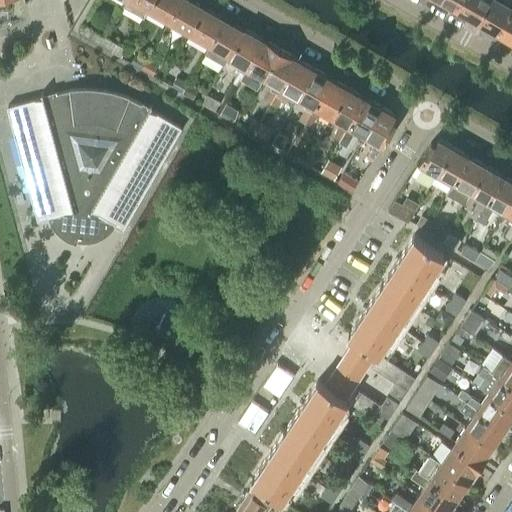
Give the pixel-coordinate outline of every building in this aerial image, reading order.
[(142,15),(147,7),(151,0),(124,0),(122,4),(142,15)] [(167,19),(178,0),(151,0),(147,7),(167,19)] [(188,31),(203,4),(194,0),(178,0),(167,19),(188,31)] [(441,0),(457,9),(461,0),(441,0)] [(461,0),(457,9),(477,20),(488,0),(461,0)] [(511,0),(488,0),(477,20),(497,32),(511,5),(511,0)] [(208,42),(223,16),(203,4),(188,31),(208,42)] [(511,5),(497,32),(511,40),(511,5)] [(208,42),(210,43),(204,52),(205,52),(200,61),(218,71),(223,63),(227,57),(244,28),(243,27),(223,16),(208,42)] [(79,31),(100,43),(104,36),(83,24),(79,31)] [(236,81),(262,36),(244,26),(243,27),(244,28),(227,57),(236,62),(233,68),(237,71),(232,79),(236,81)] [(104,36),(100,43),(110,49),(115,42),(104,36)] [(262,75),(279,46),(262,36),(236,81),(242,84),(247,74),(249,75),(252,70),(262,75)] [(279,46),(262,75),(273,81),(269,87),(275,90),(296,55),(279,46)] [(130,60),(140,66),(145,59),(134,53),(130,60)] [(296,95),(313,65),(296,55),(275,90),(269,101),(278,105),(283,96),(284,96),(288,90),(296,95)] [(145,59),(140,66),(151,73),(156,65),(145,59)] [(298,117),(304,121),(330,75),(313,65),(296,95),(306,100),(302,106),(304,107),(298,117)] [(321,109),(330,114),(347,85),(330,75),(304,121),(310,124),(316,113),(317,114),(321,109)] [(171,84),(181,90),(186,82),(175,76),(171,84)] [(186,82),(181,90),(192,96),(196,88),(186,82)] [(330,114),(347,124),(364,94),(347,85),(330,114)] [(264,97),(269,101),(275,90),(269,87),(264,97)] [(73,232),(75,233),(74,239),(77,240),(80,240),(83,240),(86,240),(89,240),(92,239),(95,239),(98,237),(101,236),(104,234),(106,233),(109,231),(111,228),(113,226),(115,223),(120,226),(128,212),(130,213),(180,125),(149,108),(151,104),(150,103),(148,107),(141,103),(132,98),(123,95),(114,92),(104,89),(95,88),(85,88),(75,88),(65,90),(56,92),(43,95),(42,91),(41,91),(42,96),(7,105),(33,202),(36,201),(40,217),(55,213),(56,216),(57,218),(59,220),(60,223),(62,225),(64,227),(66,228),(68,230),(70,231),(73,232)] [(221,100),(207,93),(202,102),(215,110),(221,100)] [(364,94),(347,124),(344,130),(338,140),(346,144),(355,128),(364,133),(381,104),(364,94)] [(381,104),(364,133),(374,139),(370,145),(372,146),(366,155),(371,158),(381,143),(394,121),(390,119),(394,112),(391,109),(381,104)] [(274,128),(259,120),(253,132),(268,139),(274,128)] [(333,137),(338,140),(344,130),(338,126),(333,137)] [(286,138),(277,132),(272,141),(282,147),(286,138)] [(429,184),(435,174),(452,145),(438,137),(434,144),(430,142),(418,164),(416,163),(410,172),(429,184)] [(435,174),(451,184),(468,154),(452,145),(435,174)] [(451,184),(468,194),(485,164),(468,154),(451,184)] [(334,178),(342,165),(329,158),(321,170),(334,178)] [(476,218),(479,214),(501,174),(485,164),(468,194),(477,199),(469,214),(476,218)] [(337,180),(351,188),(357,179),(344,170),(337,180)] [(491,207),(501,213),(511,193),(511,179),(501,174),(479,214),(486,217),(491,207)] [(511,193),(501,213),(511,218),(503,233),(510,237),(511,233),(511,193)] [(388,210),(408,221),(419,203),(406,195),(402,203),(394,199),(388,210)] [(434,220),(422,213),(416,223),(427,230),(434,220)] [(433,233),(443,240),(448,233),(449,229),(438,223),(433,233)] [(461,239),(448,232),(448,233),(443,240),(456,248),(461,239)] [(394,262),(424,282),(443,253),(413,233),(394,262)] [(479,249),(465,241),(460,251),(474,259),(479,249)] [(488,269),(494,260),(497,254),(484,245),(480,251),(474,260),(488,269)] [(380,283),(410,303),(424,282),(394,262),(380,283)] [(511,281),(511,274),(500,267),(494,275),(509,285),(511,281)] [(366,304),(396,324),(410,303),(380,283),(366,304)] [(454,292),(449,299),(460,306),(465,298),(454,292)] [(449,299),(444,307),(455,314),(460,306),(449,299)] [(347,333),(354,337),(377,352),(396,324),(366,304),(347,333)] [(426,333),(421,341),(432,348),(437,341),(426,333)] [(368,363),(369,364),(377,352),(354,337),(347,347),(369,361),(368,363)] [(432,348),(421,341),(416,348),(427,356),(432,348)] [(362,372),(368,363),(369,361),(347,347),(341,357),(362,372)] [(377,352),(369,364),(396,381),(390,390),(400,397),(413,377),(377,352)] [(511,360),(510,359),(503,368),(484,356),(480,362),(483,364),(499,375),(511,383),(511,360)] [(337,362),(330,373),(352,387),(353,386),(359,377),(337,362)] [(494,382),(488,391),(511,407),(511,383),(499,375),(483,364),(478,371),(494,382)] [(330,373),(324,383),(347,398),(354,387),(353,386),(352,387),(330,373)] [(441,382),(427,373),(405,406),(419,414),(441,382)] [(317,378),(298,408),(328,428),(347,398),(324,383),(317,378)] [(354,387),(347,398),(384,423),(397,402),(386,395),(380,405),(354,387)] [(458,394),(465,400),(504,427),(511,415),(511,407),(488,391),(481,401),(462,388),(458,394)] [(504,427),(465,400),(460,408),(471,415),(466,423),(493,443),(504,427)] [(298,408),(284,429),(314,449),(328,428),(298,408)] [(417,420),(402,410),(391,427),(406,437),(417,420)] [(493,443),(466,423),(453,442),(480,462),(493,443)] [(406,437),(391,427),(383,441),(398,450),(406,437)] [(284,429),(270,449),(300,470),(314,449),(284,429)] [(359,437),(354,444),(365,452),(370,444),(359,437)] [(440,461),(468,480),(480,462),(453,442),(440,461)] [(365,452),(354,444),(349,452),(359,459),(365,452)] [(251,479),(254,481),(276,495),(281,499),(300,470),(270,449),(251,479)] [(468,480),(440,461),(430,454),(419,470),(424,474),(429,477),(457,496),(468,480)] [(424,474),(413,466),(409,471),(420,479),(424,474)] [(418,493),(445,511),(457,496),(429,477),(418,493)] [(331,480),(326,487),(336,494),(341,486),(331,480)] [(254,481),(232,511),(264,511),(276,495),(254,481)] [(336,494),(326,487),(321,494),(331,501),(336,494)] [(445,511),(418,493),(412,501),(396,490),(391,497),(395,500),(411,511),(445,511)] [(386,511),(411,511),(395,500),(386,511)]
